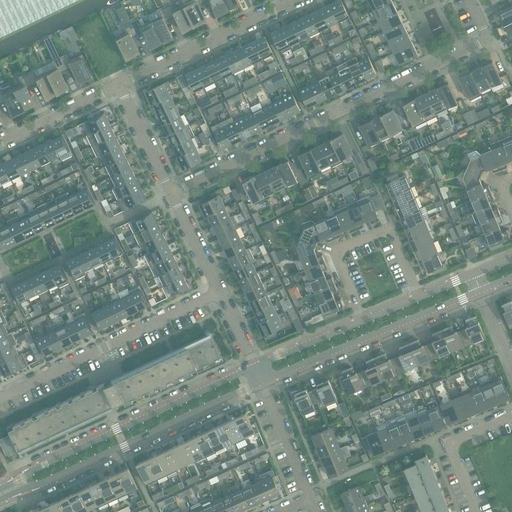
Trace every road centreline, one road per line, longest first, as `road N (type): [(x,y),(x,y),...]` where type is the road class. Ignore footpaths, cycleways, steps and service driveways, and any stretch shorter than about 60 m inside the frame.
road 1 (residential): [(170,193),(483,42),(468,0)]
road 2 (tertiary): [(0,501),(261,381)]
road 3 (tertiary): [(254,366),(0,488)]
road 4 (residential): [(218,292),(0,397)]
road 5 (tertiary): [(261,381),(479,291)]
road 6 (residential): [(363,320),(333,251),(390,228),(418,298)]
road 7 (residential): [(297,0),(121,87)]
road 8 (residential): [(475,511),(447,443),(511,415)]
road 9 (residential): [(121,87),(0,145)]
road 10 (residential): [(311,498),(261,381)]
